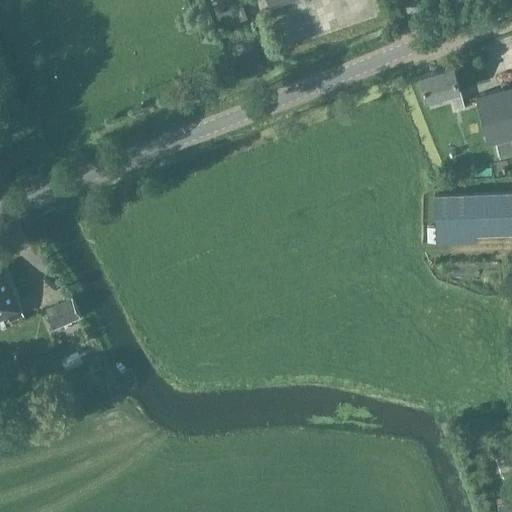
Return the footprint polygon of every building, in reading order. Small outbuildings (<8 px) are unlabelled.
[(266,0),(269,8),(292,0),(266,0)] [(420,75),(426,100),(450,93),(454,108),(464,105),(461,90),(460,90),(453,66),(420,75)] [(488,142),(511,135),(511,85),(475,95),(488,142)] [(475,235),(478,235),(511,233),(511,189),(473,191),(473,193),(475,235)] [(478,235),(475,235),(473,193),(435,194),(437,242),(478,240),(478,235)] [(9,322),(24,315),(22,309),(21,310),(3,264),(0,265),(0,319),(7,316),(9,322)] [(54,328),(81,316),(72,296),(45,308),(54,328)] [(511,511),(511,494),(497,498),(499,511),(511,511)]
